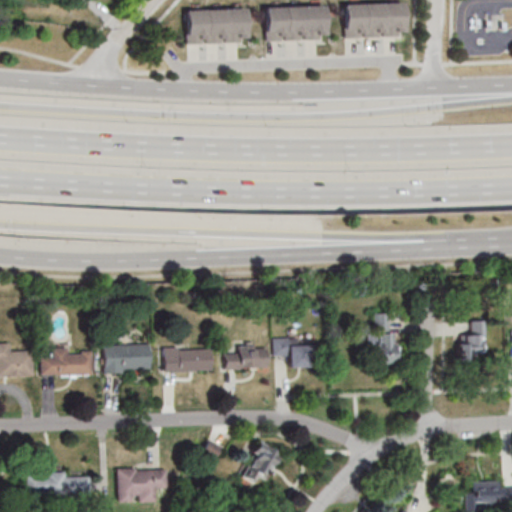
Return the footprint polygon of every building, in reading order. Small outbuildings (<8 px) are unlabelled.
[(403,36),(403,2),(341,3),(342,38),(403,36)] [(324,40),(324,5),(263,6),(264,41),(324,40)] [(184,9),(184,44),(245,43),(245,8),(184,9)] [(368,364),(391,364),(391,313),(373,313),(373,334),(368,334),(368,364)] [(484,321),(470,321),(470,334),(459,334),(459,359),(484,359),(484,321)] [(271,338),(272,355),(287,355),(287,368),(312,368),(312,345),(295,345),(295,337),(271,338)] [(265,348),(265,368),(223,369),(222,354),(237,354),(237,346),(244,346),(244,342),(251,342),(252,348),(265,348)] [(0,343),(8,343),(8,351),(30,350),(31,375),(0,375),(0,343)] [(101,346),(147,344),(148,368),(121,369),(121,373),(102,374),(101,346)] [(161,348),(162,372),(209,370),(209,349),(176,350),(176,347),(161,348)] [(90,350),(90,374),(53,375),(52,374),(39,374),(39,357),(50,357),(50,348),(65,348),(65,354),(79,354),(78,351),(90,350)] [(219,446),(206,440),(200,453),(212,460),(219,446)] [(237,474),(252,483),(256,477),(261,480),(277,454),(258,441),(237,474)] [(115,468),(116,502),(129,502),(129,495),(136,495),(137,502),(154,501),(154,489),(165,488),(165,470),(134,471),(134,468),(115,468)] [(25,473),(25,495),(88,495),(88,473),(25,473)] [(498,482),(471,481),(471,491),(464,491),(463,506),(511,506),(511,487),(498,487),(498,482)]
